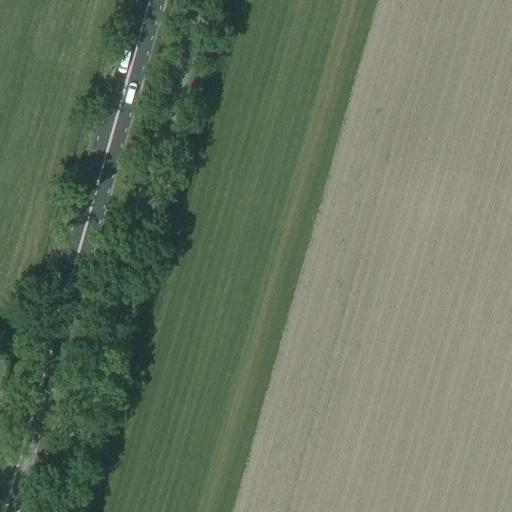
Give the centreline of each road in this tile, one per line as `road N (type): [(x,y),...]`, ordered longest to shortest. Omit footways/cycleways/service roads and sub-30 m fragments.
road 1 (primary): [(2,511),(150,0)]
road 2 (unclassified): [(56,511),(202,0)]
